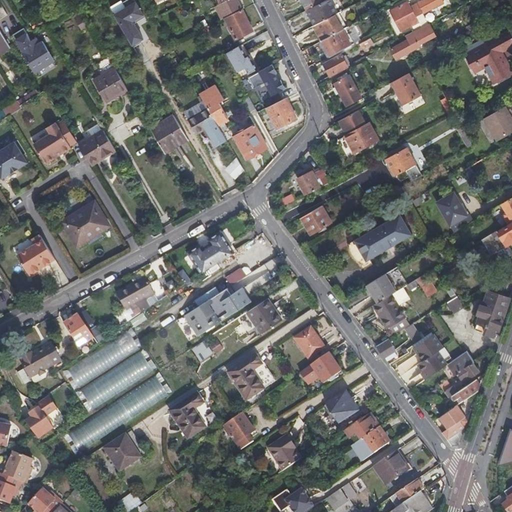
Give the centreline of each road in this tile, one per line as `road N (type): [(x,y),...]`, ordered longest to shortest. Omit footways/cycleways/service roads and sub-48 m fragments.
road 1 (residential): [(463,475),(257,198)]
road 2 (residential): [(0,332),(257,198)]
road 3 (unknown): [(142,255),(90,176),(78,171),(36,192),(28,207),(80,288)]
road 4 (residential): [(257,198),(315,113),(263,0)]
road 5 (unknown): [(327,299),(145,422)]
road 6 (residential): [(511,340),(463,475)]
road 7 (unknown): [(173,238),(115,121)]
